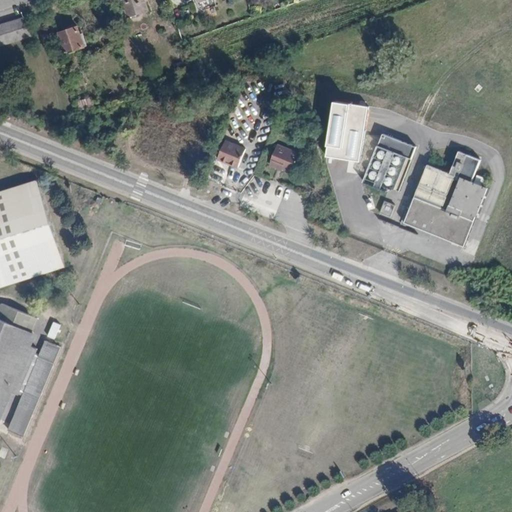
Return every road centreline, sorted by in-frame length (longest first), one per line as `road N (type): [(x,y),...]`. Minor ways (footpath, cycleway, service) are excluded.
road 1 (secondary): [(355,275),(0,132)]
road 2 (tertiary): [(500,413),(323,511)]
road 3 (unknown): [(396,238),(468,256),(484,229),(496,167)]
road 4 (secondary): [(511,330),(355,275)]
road 5 (secondary): [(355,275),(501,343)]
road 6 (unknown): [(396,238),(394,224),(425,153),(447,140),(471,142)]
